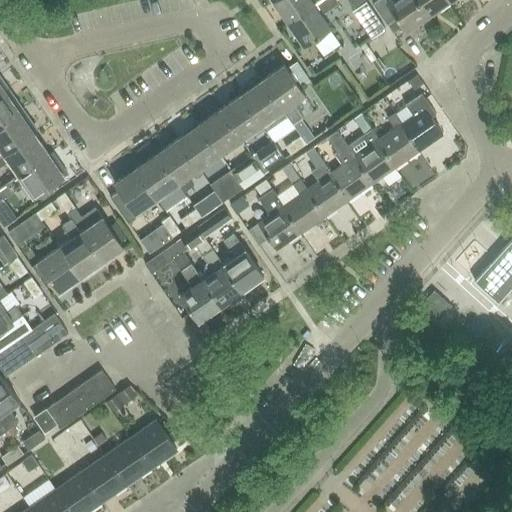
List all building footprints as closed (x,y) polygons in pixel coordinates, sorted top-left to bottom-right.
[(272,0),(287,21),(318,0),(272,0)] [(338,2),(335,0),(318,0),(287,21),(303,44),(329,26),(321,14),(338,2)] [(429,18),(426,15),(416,0),(376,0),(372,3),(392,32),(403,25),(406,29),(416,22),(418,25),(429,18)] [(416,0),(426,15),(436,8),(439,11),(449,4),(447,0),(446,0),(416,0)] [(295,61),(286,67),(300,87),(309,80),(295,61)] [(317,61),(307,68),(313,75),(322,69),(317,61)] [(284,63),(262,79),(287,115),(293,122),(300,117),(303,115),(294,102),(303,96),(305,94),(300,87),(286,67),(284,63)] [(250,87),(241,93),(262,124),(262,125),(266,130),(286,116),(287,115),(262,79),(260,75),(248,84),(250,87)] [(0,125),(20,111),(20,112),(23,110),(8,88),(0,93),(0,125)] [(402,123),(399,124),(418,151),(443,134),(431,116),(435,113),(421,92),(404,103),(413,115),(402,123)] [(241,93),(220,108),(241,139),(262,125),(262,124),(241,93)] [(220,108),(199,123),(220,154),(241,139),(220,108)] [(35,133),(20,112),(20,111),(0,125),(0,149),(3,153),(4,154),(35,133)] [(379,139),(377,141),(395,167),(418,151),(399,124),(402,123),(395,112),(387,118),(394,128),(379,139)] [(354,117),(352,118),(363,134),(371,129),(360,113),(354,117)] [(293,122),(291,123),(294,127),(300,135),(306,143),(314,137),(300,117),(293,122)] [(199,123),(177,138),(199,169),(220,154),(199,123)] [(336,129),(326,136),(337,152),(334,154),(333,154),(341,165),(331,172),(329,173),(347,200),(371,184),(352,157),(355,155),(347,144),(336,129)] [(363,134),(347,144),(355,155),(352,157),(371,184),(395,167),(377,141),(379,139),(372,129),(371,129),(363,134)] [(4,154),(3,153),(0,155),(0,165),(8,160),(18,175),(49,154),(35,133),(4,154)] [(290,154),(306,143),(300,135),(284,146),(290,154)] [(177,138),(156,153),(178,183),(183,191),(193,184),(188,177),(199,169),(177,138)] [(255,158),(264,172),(269,169),(285,158),(279,150),(273,141),(272,139),(251,153),(255,158)] [(313,146),(304,152),(315,168),(311,171),(318,181),(307,188),(305,190),(324,216),(347,200),(329,173),(331,172),(324,162),(313,146)] [(156,153),(135,167),(157,198),(178,183),(156,153)] [(49,154),(18,175),(0,188),(0,200),(24,184),(33,197),(68,173),(58,160),(55,162),(49,154)] [(255,158),(233,172),(237,179),(243,187),(248,184),(264,172),(255,158)] [(289,162),(281,168),(292,184),(300,178),(289,162)] [(119,190),(110,196),(128,222),(147,209),(145,206),(157,198),(135,167),(114,182),(119,190)] [(283,205),(281,206),(300,233),(324,216),(305,190),(307,188),(300,178),(292,184),(299,194),(283,205)] [(227,198),(243,187),(237,179),(221,190),(227,198)] [(270,214),(257,223),(267,238),(276,249),(300,233),(281,206),(283,205),(276,194),(272,187),(271,188),(260,196),(258,197),(258,198),(270,214)] [(214,190),(204,196),(212,208),(222,202),(214,190)] [(75,208),(64,192),(56,198),(67,213),(75,208)] [(56,209),(51,202),(35,212),(41,220),(56,209)] [(185,227),(201,216),(195,208),(180,219),(185,227)] [(225,221),(218,211),(202,223),(208,233),(225,221)] [(13,227),(7,231),(16,244),(44,225),(41,220),(35,212),(34,212),(14,226),(13,227)] [(171,237),(180,231),(169,215),(161,221),(171,237)] [(102,216),(80,231),(101,262),(123,247),(102,216)] [(71,237),(59,246),(80,277),(101,262),(80,231),(71,218),(62,225),(68,234),(71,237)] [(257,223),(247,230),(258,244),(267,238),(257,223)] [(202,279),(220,305),(241,291),(223,264),(212,248),(204,236),(197,226),(180,237),(180,238),(187,249),(194,244),(206,262),(205,263),(201,276),(202,279)] [(225,239),(223,240),(234,257),(223,264),(241,291),(263,276),(234,233),(225,239)] [(2,234),(0,235),(0,258),(3,264),(16,255),(2,234)] [(511,238),(506,245),(475,280),(498,301),(511,285),(511,238)] [(191,263),(191,262),(190,263),(176,241),(144,263),(151,273),(173,258),(181,270),(192,286),(180,294),(198,321),(220,305),(202,279),(201,276),(200,275),(191,263)] [(80,277),(59,246),(37,261),(58,292),(80,277)] [(16,255),(16,256),(8,261),(19,277),(27,271),(16,255)] [(31,276),(30,277),(23,282),(34,298),(41,293),(31,276)] [(451,306),(433,290),(420,304),(438,320),(451,306)] [(0,302),(0,330),(22,314),(15,304),(6,311),(0,302)] [(32,328),(22,335),(35,354),(67,332),(54,313),(32,328)] [(22,314),(0,330),(0,350),(22,335),(32,328),(22,314)] [(35,354),(22,335),(0,350),(0,369),(4,376),(35,354)] [(103,397),(115,389),(101,369),(89,377),(79,385),(68,393),(57,400),(46,408),(55,423),(59,428),(70,420),(81,412),(92,404),(103,397)] [(0,420),(4,426),(4,425),(6,428),(17,420),(9,408),(18,402),(0,375),(0,420)] [(116,393),(103,402),(103,403),(110,413),(123,404),(123,403),(116,393)] [(55,423),(46,408),(40,411),(33,416),(43,431),(55,423)] [(155,419),(130,437),(151,467),(176,449),(155,419)] [(44,438),(38,430),(22,441),(27,449),(44,438)] [(101,432),(93,437),(98,445),(106,439),(101,432)] [(151,467),(130,437),(105,454),(126,484),(151,467)] [(91,440),(83,445),(89,453),(96,448),(91,440)] [(6,465),(23,453),(17,445),(0,456),(6,465)] [(30,455),(21,461),(28,472),(38,465),(31,454),(30,455)] [(126,484),(105,454),(80,471),(101,502),(126,484)] [(80,471),(55,489),(70,511),(85,511),(101,502),(80,471)] [(70,511),(55,489),(30,506),(33,511),(70,511)]
